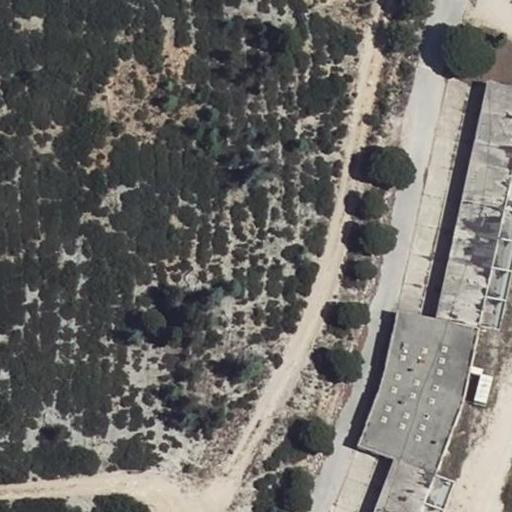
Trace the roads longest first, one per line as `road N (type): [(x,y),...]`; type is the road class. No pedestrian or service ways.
road 1 (track): [(0,493),(233,482),(323,312),(386,0)]
road 2 (unclassified): [(322,511),(366,368),(417,131),(459,0)]
